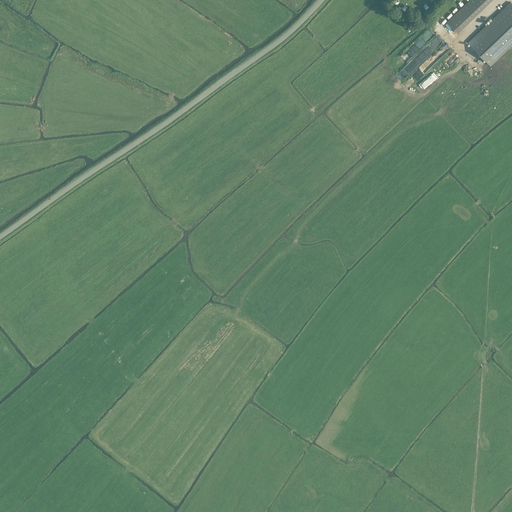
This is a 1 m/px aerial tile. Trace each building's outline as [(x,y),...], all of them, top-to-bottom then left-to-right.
[(491,0),(469,0),(447,22),(457,33),(491,0)] [(511,44),(511,2),(510,1),(468,42),(491,65),(511,44)] [(415,53),(435,34),(430,29),(410,47),(415,53)] [(404,78),(442,42),(437,36),(399,72),(404,78)] [(426,72),(449,49),(444,43),(420,66),(426,72)] [(398,70),(414,54),(408,49),(392,64),(398,70)] [(445,63),(454,54),(451,51),(442,60),(445,63)] [(426,72),(420,66),(414,72),(420,78),(426,72)]
